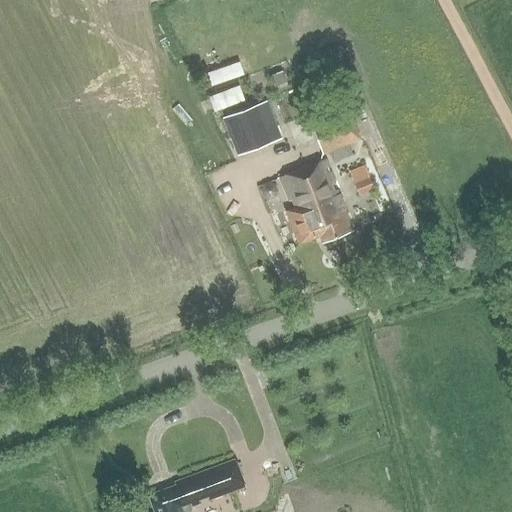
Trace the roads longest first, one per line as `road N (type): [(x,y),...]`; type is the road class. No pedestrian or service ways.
road 1 (unclassified): [(0,428),(511,247)]
road 2 (track): [(511,119),(447,0)]
